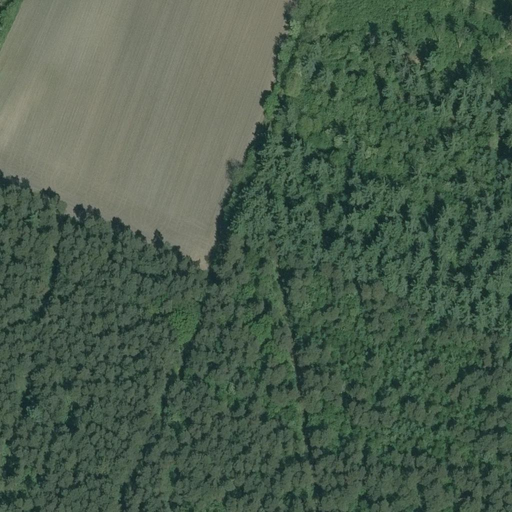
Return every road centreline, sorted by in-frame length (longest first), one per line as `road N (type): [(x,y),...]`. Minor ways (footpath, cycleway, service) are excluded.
road 1 (track): [(0,505),(72,218),(211,281),(319,0)]
road 2 (track): [(199,275),(114,511)]
